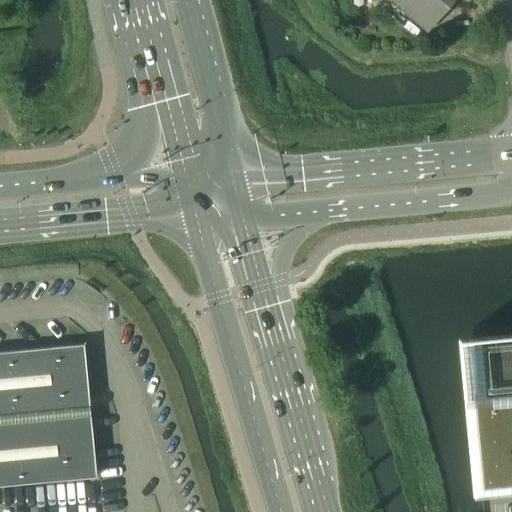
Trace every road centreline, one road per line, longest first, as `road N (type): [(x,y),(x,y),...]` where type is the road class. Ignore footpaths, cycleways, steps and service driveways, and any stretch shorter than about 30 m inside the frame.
road 1 (secondary): [(194,213),(273,511)]
road 2 (unclassified): [(511,155),(233,175)]
road 3 (secondary): [(323,511),(259,284)]
road 4 (secondary): [(0,223),(194,213)]
road 5 (unclassified): [(322,211),(511,191)]
road 6 (secondary): [(233,175),(192,0)]
